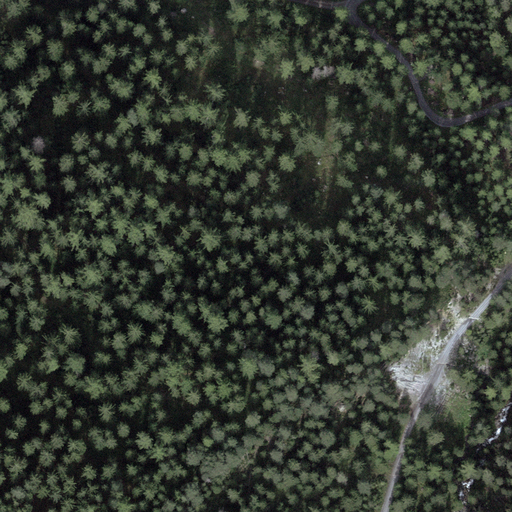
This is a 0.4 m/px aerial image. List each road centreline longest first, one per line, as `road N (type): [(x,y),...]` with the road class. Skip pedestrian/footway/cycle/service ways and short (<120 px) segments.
road 1 (track): [(511,273),(450,345),(381,511)]
road 2 (track): [(354,0),(351,22),(401,58),(433,126),(511,107)]
